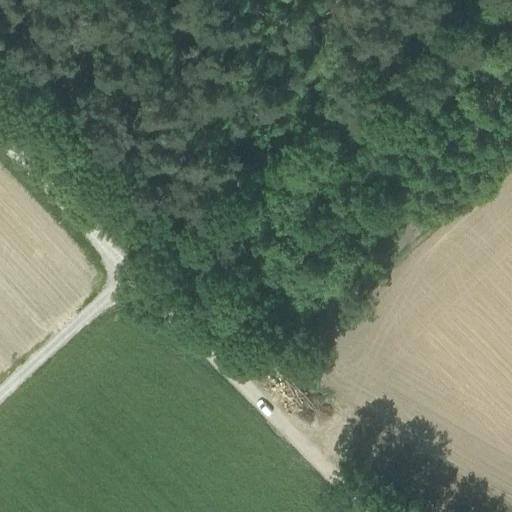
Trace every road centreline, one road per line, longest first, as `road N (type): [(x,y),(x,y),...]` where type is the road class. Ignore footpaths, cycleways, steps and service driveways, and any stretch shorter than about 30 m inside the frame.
road 1 (track): [(372,511),(0,129)]
road 2 (track): [(136,270),(0,395)]
